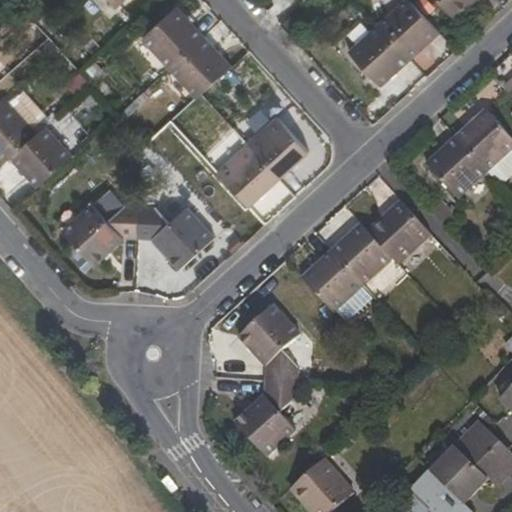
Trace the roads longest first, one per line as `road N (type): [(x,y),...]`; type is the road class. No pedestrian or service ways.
road 1 (residential): [(182,328),(368,159)]
road 2 (residential): [(215,0),(368,159)]
road 3 (residential): [(368,159),(511,27)]
road 4 (residential): [(0,226),(68,304),(125,337)]
